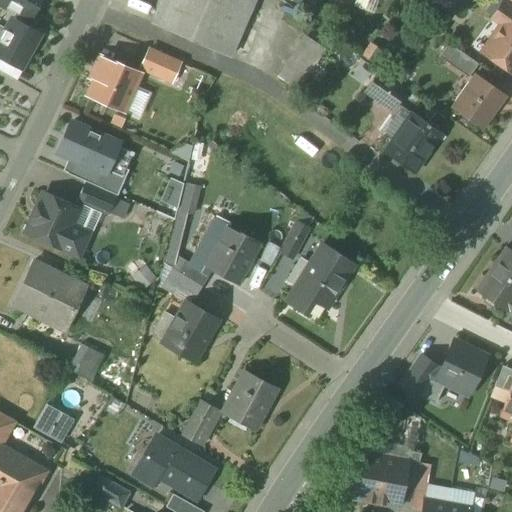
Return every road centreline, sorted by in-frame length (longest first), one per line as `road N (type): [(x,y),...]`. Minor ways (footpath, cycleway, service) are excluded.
road 1 (tertiary): [(283,493),(511,167)]
road 2 (residential): [(0,221),(90,0)]
road 3 (unknown): [(353,388),(246,315)]
